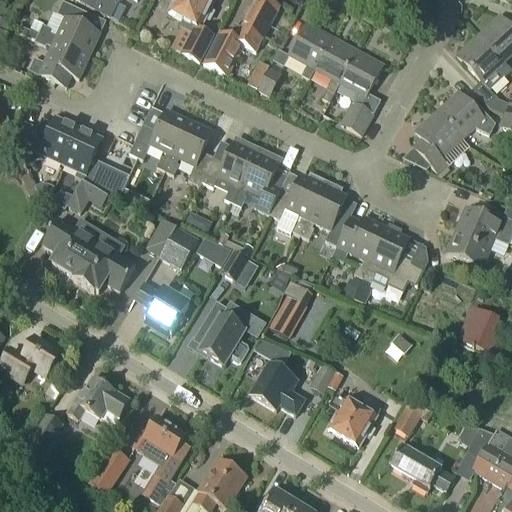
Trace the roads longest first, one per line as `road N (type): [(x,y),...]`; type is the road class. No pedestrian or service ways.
road 1 (residential): [(371,511),(0,279)]
road 2 (residential): [(367,169),(159,75),(130,68),(90,104),(63,108),(0,75)]
road 3 (residential): [(367,169),(456,0)]
